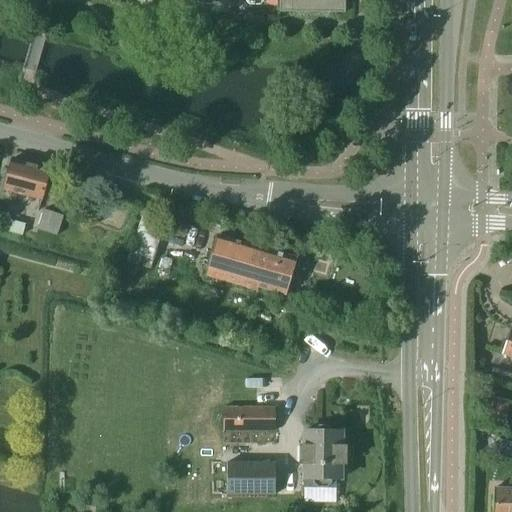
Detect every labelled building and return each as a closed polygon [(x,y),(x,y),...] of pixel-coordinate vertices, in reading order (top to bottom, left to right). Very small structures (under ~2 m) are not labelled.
[(344,0),(278,0),(279,12),(345,13),(344,0)] [(319,103),(332,102),(332,88),(318,88),(319,103)] [(41,200),(49,170),(12,160),(3,190),(41,200)] [(43,210),(36,230),(57,236),(63,216),(43,210)] [(153,261),(164,226),(173,229),(174,227),(193,235),(196,228),(176,219),(175,221),(167,218),(167,219),(144,211),(129,253),(128,252),(125,262),(149,270),(153,261)] [(284,296),(295,258),(218,236),(206,276),(256,291),(257,288),(284,296)] [(172,259),(163,257),(158,272),(168,274),(171,274),(185,279),(188,271),(170,266),(172,259)] [(511,327),(510,327),(506,340),(502,341),(500,348),(503,351),(502,354),(511,357),(511,327)] [(511,374),(493,369),(490,378),(511,385),(511,374)] [(489,398),(483,417),(501,422),(506,402),(489,398)] [(274,431),(274,408),(223,408),(223,431),(274,431)] [(328,430),(328,426),(317,426),(317,430),(302,430),(302,445),(298,445),(298,464),(302,464),(302,479),(312,480),(312,483),(317,488),(326,488),(331,483),(331,480),(341,480),(342,465),(346,465),(347,445),(342,445),(342,431),(328,430)] [(274,496),(274,463),(226,463),(226,496),(274,496)] [(511,511),(511,488),(493,488),(491,511),(511,511)]
